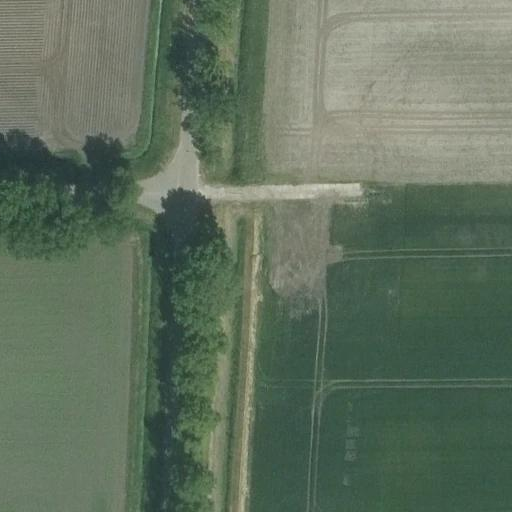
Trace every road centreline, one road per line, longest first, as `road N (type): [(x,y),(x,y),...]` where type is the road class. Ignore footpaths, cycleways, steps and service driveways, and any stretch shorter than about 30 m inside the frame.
road 1 (unclassified): [(170,511),(185,193)]
road 2 (unclassified): [(185,193),(199,0)]
road 3 (unclassified): [(185,193),(0,196)]
